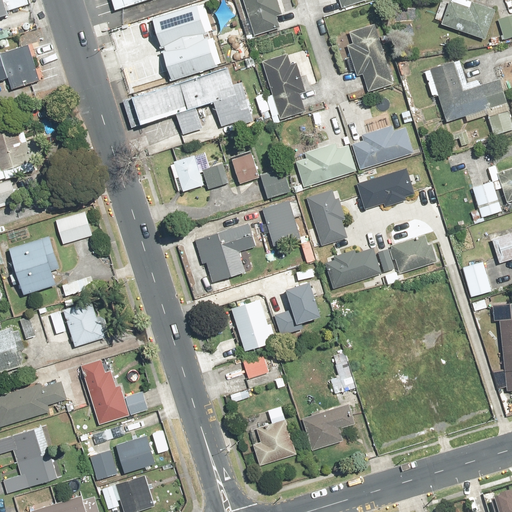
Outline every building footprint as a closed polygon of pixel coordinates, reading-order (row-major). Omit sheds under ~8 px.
[(0,0),(0,15),(27,7),(25,0),(0,0)] [(201,0),(154,15),(174,75),(222,59),(213,33),(207,35),(206,30),(214,28),(204,0),(201,0)] [(239,0),(252,40),(286,30),(277,0),(239,0)] [(368,0),(334,0),(338,12),(369,2),(368,0)] [(447,0),(446,0),(437,27),(483,42),(495,6),(476,0),(469,0),(468,6),(447,0)] [(511,14),(495,20),(503,43),(511,39),(511,14)] [(367,27),(346,34),(350,45),(341,48),(351,80),(361,77),(365,92),(393,83),(383,51),(375,53),(367,27)] [(24,39),(0,46),(0,75),(32,66),(24,39)] [(293,51),(258,61),(277,120),(311,110),(293,51)] [(458,61),(424,71),(432,99),(437,98),(445,124),(464,118),(465,123),(486,117),(492,137),(511,131),(511,122),(498,77),(466,87),(458,61)] [(235,65),(135,96),(143,120),(213,99),(220,122),(249,113),(235,65)] [(348,140),(358,172),(413,155),(403,123),(348,140)] [(0,130),(0,180),(34,171),(21,124),(0,130)] [(291,156),(301,189),(354,173),(344,140),(291,156)] [(204,153),(167,164),(176,194),(203,186),(205,192),(228,185),(221,164),(208,168),(204,153)] [(248,153),(229,159),(237,185),(257,179),(248,153)] [(511,168),(495,173),(504,205),(511,203),(511,168)] [(281,169),(259,176),(266,201),(289,194),(281,169)] [(406,169),(351,188),(360,213),(415,194),(406,169)] [(0,183),(0,206),(21,201),(15,180),(0,183)] [(494,181),(471,188),(480,219),(503,212),(494,181)] [(330,191),(304,200),(320,248),(347,239),(330,191)] [(295,198),(261,209),(273,248),(299,239),(294,221),(301,218),(295,198)] [(54,220),(61,245),(92,236),(85,211),(54,220)] [(248,223),(193,240),(201,266),(206,264),(211,283),(244,274),(238,254),(256,248),(248,223)] [(511,232),(488,239),(496,266),(511,261),(511,232)] [(5,246),(20,296),(61,285),(46,235),(5,246)] [(426,237),(379,251),(385,273),(394,271),(396,277),(435,265),(426,237)] [(321,265),(330,291),(380,274),(371,248),(321,265)] [(460,268),(469,297),(491,291),(482,261),(460,268)] [(69,294),(99,285),(95,275),(66,284),(69,294)] [(275,311),(281,333),(302,328),(299,316),(320,311),(311,279),(286,286),(292,307),(275,311)] [(382,317),(379,318),(386,338),(451,316),(444,296),(391,314),(388,306),(380,309),(382,317)] [(471,303),(473,310),(486,306),(483,298),(471,303)] [(278,338),(267,302),(258,304),(257,299),(228,308),(242,349),(278,338)] [(74,328),(80,345),(115,333),(110,318),(102,321),(95,300),(68,309),(74,328)] [(54,313),(60,332),(70,329),(63,310),(54,313)] [(511,317),(498,319),(504,378),(494,379),(497,389),(500,388),(504,388),(504,389),(511,388),(511,317)] [(25,321),(30,337),(39,334),(34,319),(25,321)] [(22,342),(28,340),(24,327),(18,329),(17,325),(0,330),(0,372),(11,369),(29,363),(22,342)] [(389,363),(367,370),(379,409),(415,398),(405,366),(407,365),(403,350),(386,355),(389,363)] [(354,387),(343,352),(343,351),(332,354),(339,377),(329,379),(333,393),(336,392),(354,387)] [(249,388),(270,382),(267,371),(266,372),(261,353),(240,359),(241,361),(249,388)] [(360,356),(347,361),(355,387),(369,383),(360,356)] [(140,391),(126,396),(121,397),(117,385),(113,387),(108,370),(102,372),(98,361),(97,359),(78,366),(84,383),(68,388),(71,399),(63,401),(66,410),(75,407),(75,409),(91,403),(92,407),(97,423),(128,412),(129,414),(146,409),(141,392),(140,391)] [(472,362),(422,378),(433,413),(483,397),(472,362)] [(275,380),(277,387),(284,385),(282,377),(274,379),(275,380)] [(26,417),(47,411),(45,404),(65,398),(62,390),(59,380),(40,386),(39,382),(0,394),(0,425),(18,420),(26,417)] [(352,422),(348,408),(346,403),(339,405),(326,410),(323,410),(300,418),(310,449),(313,448),(341,439),(340,436),(337,428),(352,422)] [(293,453),(282,418),(275,420),(274,417),(269,418),(270,421),(271,422),(254,427),(258,442),(251,444),(258,465),(261,464),(293,453)] [(14,462),(47,452),(46,449),(39,426),(0,437),(0,451),(11,449),(12,454),(13,456),(14,462)] [(116,426),(93,439),(98,448),(121,435),(116,426)] [(114,444),(122,472),(153,463),(144,434),(132,438),(114,444)] [(88,455),(95,479),(116,472),(109,448),(88,455)] [(47,452),(14,462),(19,475),(1,480),(5,493),(55,477),(49,457),(47,452)] [(146,489),(145,485),(142,475),(99,489),(106,508),(119,503),(122,511),(129,511),(152,504),(146,489)] [(511,511),(511,494),(511,493),(491,500),(494,511),(511,511)] [(97,511),(93,496),(80,500),(79,494),(70,497),(56,502),(27,510),(27,511),(97,511)]
